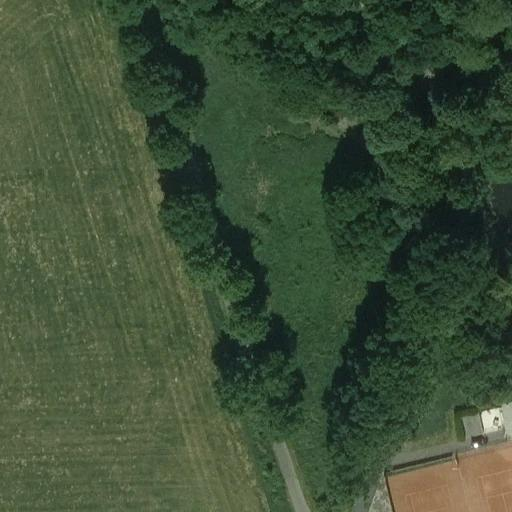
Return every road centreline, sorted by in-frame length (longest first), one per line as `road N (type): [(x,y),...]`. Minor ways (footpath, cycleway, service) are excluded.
road 1 (residential): [(141,0),(303,511)]
road 2 (residential): [(503,436),(378,464),(361,511)]
